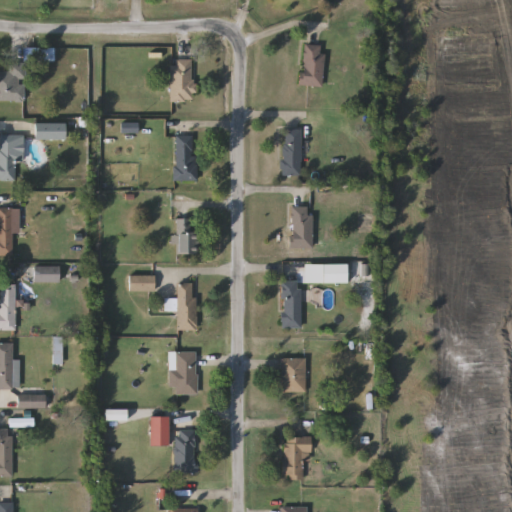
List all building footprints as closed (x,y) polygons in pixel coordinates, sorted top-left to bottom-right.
[(303,45),(324,46),(322,86),(301,85),(303,45)] [(171,102),(171,60),(193,60),(193,102),(171,102)] [(0,72),(9,72),(9,64),(26,64),(26,101),(0,101),(0,72)] [(65,140),(34,140),(34,123),(65,123),(65,140)] [(301,177),(282,177),(282,129),(301,129),(301,177)] [(0,135),(23,135),(23,160),(14,160),(14,181),(0,181),(0,135)] [(196,181),(174,181),(174,136),(196,136),(196,181)] [(0,209),(18,209),(18,230),(12,230),(12,255),(0,255),(0,209)] [(197,219),(197,255),(177,255),(177,219),(197,219)] [(59,282),(33,282),(33,267),(59,267),(59,282)] [(129,291),(129,276),(153,276),(153,292),(129,291)] [(301,328),(281,328),(281,282),(301,282),(301,328)] [(195,284),(195,330),(177,330),(177,284),(195,284)] [(15,330),(0,330),(0,285),(15,285),(15,330)] [(0,389),(0,343),(13,343),(13,389),(0,389)] [(197,395),(171,395),(171,366),(174,366),(174,353),(197,353),(197,395)] [(280,359),(305,359),(305,393),(280,393),(280,359)] [(17,408),(17,395),(45,395),(45,408),(17,408)] [(168,437),(151,437),(151,418),(168,418),(168,437)] [(0,429),(12,429),(12,477),(0,477),(0,429)] [(196,473),(175,473),(175,431),(196,431),(196,473)] [(311,437),(311,453),(302,453),(302,480),(283,480),(284,437),(311,437)] [(0,511),(0,502),(13,502),(13,511),(0,511)]
